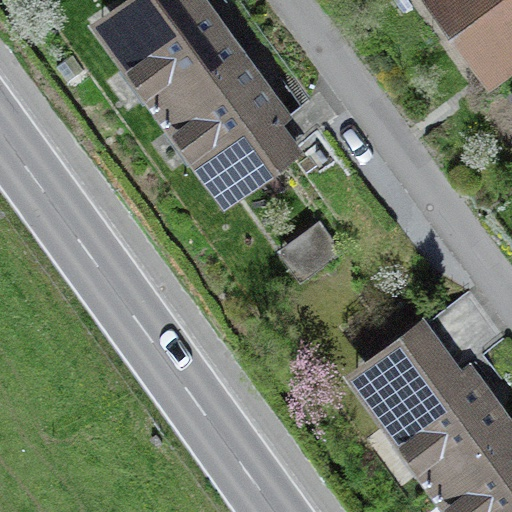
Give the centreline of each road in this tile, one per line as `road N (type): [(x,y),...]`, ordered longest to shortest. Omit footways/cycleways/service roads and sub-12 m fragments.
road 1 (secondary): [(267,511),(0,143)]
road 2 (residential): [(289,0),(511,296)]
